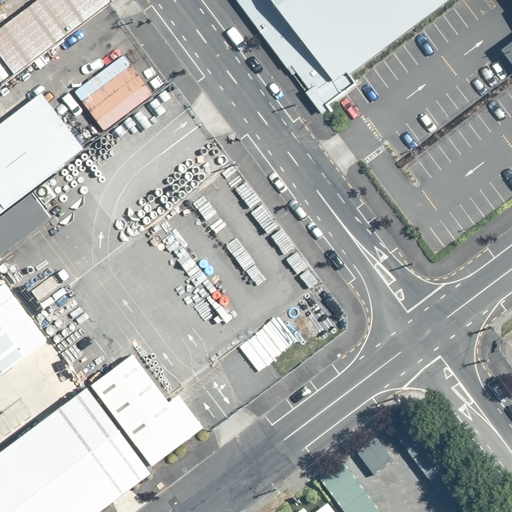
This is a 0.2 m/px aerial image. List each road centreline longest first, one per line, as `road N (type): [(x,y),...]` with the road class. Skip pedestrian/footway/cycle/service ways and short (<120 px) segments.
road 1 (unclassified): [(173,0),(423,335)]
road 2 (unclassified): [(190,511),(423,335)]
road 3 (unclassified): [(423,335),(511,452)]
